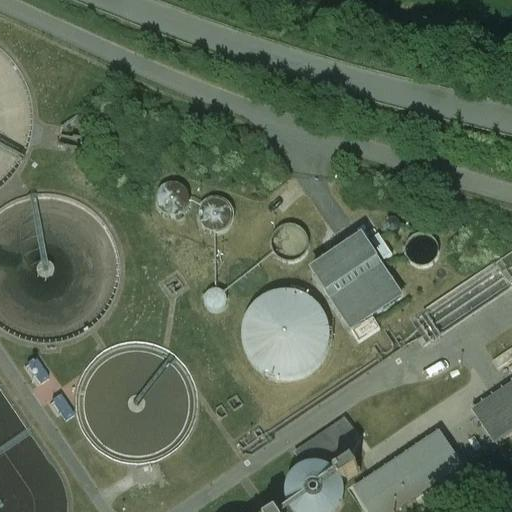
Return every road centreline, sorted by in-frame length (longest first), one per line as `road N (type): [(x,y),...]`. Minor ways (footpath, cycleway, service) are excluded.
road 1 (unclassified): [(0,2),(229,105),(511,195)]
road 2 (unclassified): [(98,0),(312,77),(511,131)]
